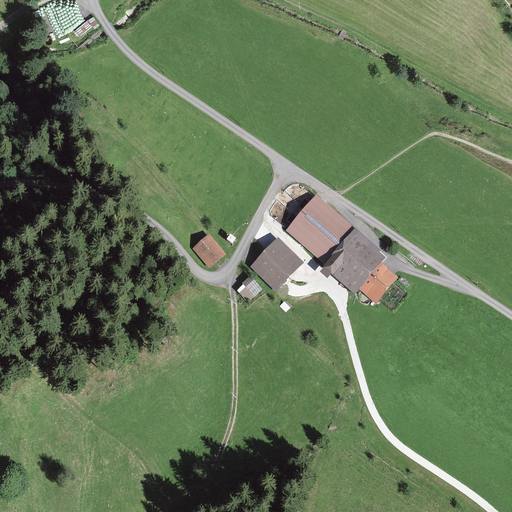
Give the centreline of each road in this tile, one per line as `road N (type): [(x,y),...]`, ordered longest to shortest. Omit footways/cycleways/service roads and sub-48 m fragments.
road 1 (track): [(511,315),(162,80),(111,33),(92,0)]
road 2 (track): [(258,218),(338,301),(382,429),(494,511)]
road 3 (track): [(0,185),(43,184),(119,201),(153,223),(199,273),(216,277),(233,262),(288,165)]
road 4 (track): [(225,273),(234,303),(232,418),(214,468),(157,511)]
road 5 (track): [(287,0),(511,116)]
road 6 (track): [(335,197),(402,266),(472,289)]
